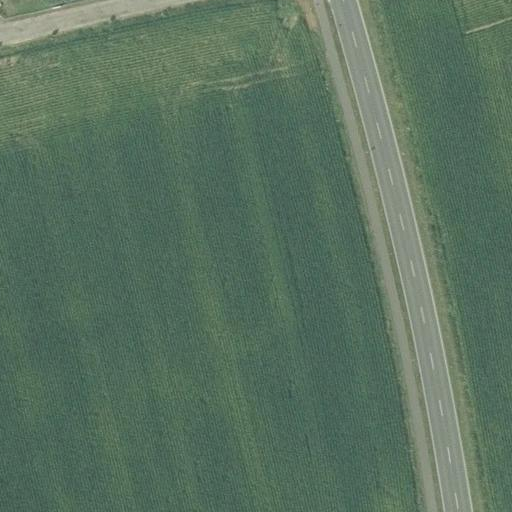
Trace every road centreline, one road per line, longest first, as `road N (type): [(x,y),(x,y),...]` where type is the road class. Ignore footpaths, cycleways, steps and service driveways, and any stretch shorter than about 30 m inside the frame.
road 1 (tertiary): [(458,511),(426,329),(342,0)]
road 2 (residential): [(172,0),(0,40)]
